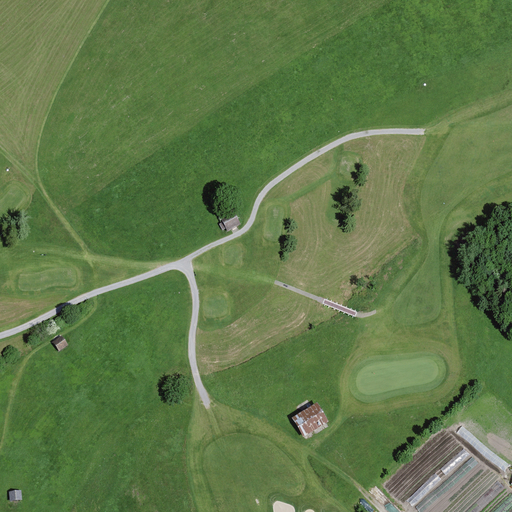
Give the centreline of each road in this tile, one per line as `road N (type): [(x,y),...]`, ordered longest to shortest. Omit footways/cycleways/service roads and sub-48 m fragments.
road 1 (track): [(511,127),(355,136),(262,190),(244,230),(188,262),(99,291)]
road 2 (track): [(188,262),(196,314),(189,355),(207,398),(224,414)]
